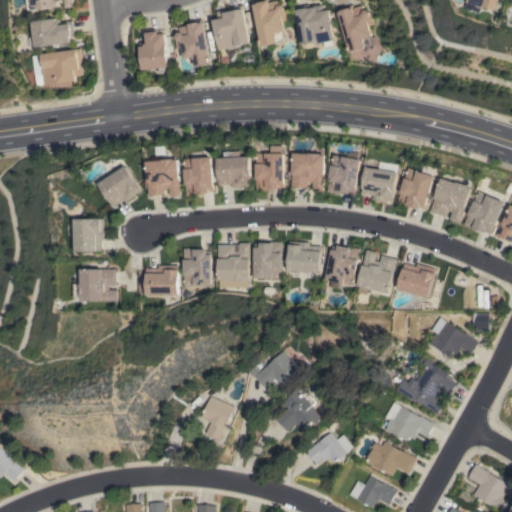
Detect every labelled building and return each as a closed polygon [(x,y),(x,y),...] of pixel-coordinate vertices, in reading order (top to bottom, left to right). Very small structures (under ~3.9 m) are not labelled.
[(60,0),(61,6),(54,7),(54,8),(48,9),(48,8),(35,10),(35,9),(31,10),(29,0),(60,0)] [(73,0),(74,6),(66,8),(64,0),(73,0)] [(286,8),(288,19),(284,20),(285,31),(284,31),(286,41),(263,46),(253,1),(258,0),(268,0),(268,2),(278,0),(279,5),(281,4),(282,5),(284,6),(285,8),(286,8)] [(503,0),(501,10),(489,6),(488,7),(487,7),(485,8),(480,7),(480,5),(471,2),(471,0),(503,0)] [(296,7),(316,3),(317,5),(323,4),(324,10),(328,9),(334,40),(324,42),(323,43),(318,44),(317,42),(303,45),(296,7)] [(224,17),(224,12),(229,11),(228,7),(243,5),(250,43),(238,45),(238,46),(237,46),(236,48),(231,49),(230,48),(219,50),(214,19),(224,17)] [(338,9),(351,5),(352,7),(361,5),(363,10),(365,9),(368,11),(369,13),(370,13),(373,24),(369,25),(375,45),(364,48),(365,52),(353,56),(352,52),(351,52),(338,9)] [(57,18),(58,22),(60,22),(60,25),(69,23),(69,21),(74,20),(76,35),(71,35),(72,42),(33,48),(32,37),(36,37),(34,21),(57,18)] [(212,63),(197,67),(195,59),(194,60),(193,57),(185,59),(183,48),(178,49),(175,36),(178,33),(181,32),(180,27),(189,25),(188,22),(202,19),(212,63)] [(140,42),(145,42),(144,35),(143,35),(142,30),(158,28),(158,34),(165,33),(170,71),(160,72),(159,68),(143,70),(140,42)] [(81,48),(83,61),(82,61),(84,74),(76,75),(77,81),(47,85),(45,75),(44,74),(43,69),(45,67),(43,54),(81,48)] [(284,187),(279,187),(279,189),(257,189),(256,153),(271,153),(270,146),(283,146),(284,187)] [(218,158),(224,157),(224,151),(240,151),(241,157),(251,156),(252,185),(241,186),(241,187),(232,187),(232,184),(219,185),(218,158)] [(294,153),(309,154),(309,153),(321,153),(321,154),(325,154),(323,190),(313,190),(313,182),(308,182),(308,188),(292,187),(294,153)] [(333,155),(360,159),(355,193),(350,192),(350,193),(342,192),(342,193),(327,191),(333,155)] [(185,158),(212,156),(214,190),(209,191),(209,193),(202,193),(202,194),(187,195),(185,158)] [(147,161),(162,160),(162,159),(174,158),(174,159),(179,159),(181,195),(171,196),(170,188),(165,188),(166,194),(149,195),(147,161)] [(366,167),(379,169),(380,161),(399,164),(394,201),(383,199),(382,200),(373,198),(374,195),(362,193),(366,167)] [(408,168),(422,172),(424,164),(436,168),(433,175),(435,176),(425,208),(420,207),(420,208),(412,206),(411,207),(397,203),(408,168)] [(127,166),(143,189),(134,195),(134,196),(127,201),(125,199),(115,205),(100,183),(127,166)] [(461,223),(451,220),(452,219),(450,218),(452,212),(448,210),(446,216),(430,211),(435,196),(436,197),(442,178),(456,183),(457,182),(468,185),(467,186),(471,188),(461,223)] [(491,233),(486,231),(485,232),(478,229),(478,231),(464,225),(469,213),(479,191),(490,196),(504,202),(491,233)] [(511,240),(511,242),(497,236),(511,205),(511,240)] [(76,251),(76,219),(105,219),(105,239),(102,239),(102,251),(76,251)] [(254,278),(255,243),(267,243),(267,241),(282,241),(282,278),(254,278)] [(288,270),(290,241),(310,242),(310,245),(322,246),(320,272),(288,270)] [(246,279),(246,281),(234,281),(234,280),(218,280),(218,244),(235,244),(235,251),(239,251),(239,244),(240,244),(240,243),(250,243),(250,260),(250,279),(246,279)] [(354,284),(340,282),(338,289),(331,287),(332,281),(326,279),(333,245),(347,248),(348,246),(360,248),(354,284)] [(212,285),(184,285),(184,248),(200,248),(200,249),(207,249),(207,251),(212,251),(212,285)] [(374,289),(374,290),(362,287),(363,286),(358,285),(367,249),(377,252),(375,260),(380,261),(382,255),(398,259),(389,293),(374,289)] [(398,288),(405,263),(417,266),(417,263),(437,269),(429,297),(398,288)] [(146,294),(146,268),(158,268),(158,265),(178,265),(178,294),(146,294)] [(81,301),(81,297),(74,297),(74,283),(81,283),(81,269),(116,269),(116,285),(109,285),(109,290),(118,290),(118,301),(81,301)] [(429,343),(435,333),(430,329),(438,317),(446,322),(447,321),(466,334),(466,333),(479,342),(476,346),(477,347),(475,350),(474,349),(471,354),(461,348),(457,355),(453,352),(450,357),(429,343)] [(283,350),(294,362),(296,360),(300,365),(298,367),(302,371),(284,388),(275,378),(265,387),(255,376),(283,350)] [(403,379),(408,382),(412,377),(416,380),(425,368),(418,363),(423,355),(433,362),(433,363),(448,373),(446,376),(456,384),(452,390),(453,390),(451,394),(451,393),(447,399),(437,392),(434,396),(444,403),(441,408),(442,408),(441,411),(440,410),(438,413),(429,407),(429,408),(416,400),(415,401),(397,389),(403,379)] [(295,423),(287,431),(276,418),(287,408),(282,403),(292,394),(291,393),(297,387),(303,394),(306,391),(315,402),(311,405),(322,417),(314,424),(312,422),(302,431),(295,423)] [(211,396),(235,406),(223,434),(224,434),(222,440),(207,433),(212,422),(208,420),(208,419),(202,416),(210,399),(211,396)] [(385,429),(390,420),(385,417),(393,401),(420,416),(421,416),(435,424),(434,427),(433,426),(429,434),(429,435),(428,437),(418,432),(414,439),(410,436),(407,441),(385,429)] [(330,432),(336,439),(342,434),(353,448),(333,463),(329,459),(326,461),(324,457),(316,464),(306,451),(330,432)] [(381,445),(384,441),(402,451),(402,450),(416,458),(408,473),(397,467),(393,475),(365,461),(372,448),(371,446),(372,445),(373,443),(375,442),(381,445)] [(0,445),(10,454),(9,455),(21,466),(22,465),(25,468),(15,481),(5,473),(1,477),(0,476),(0,445)] [(475,463),(480,466),(479,466),(488,471),(488,472),(509,484),(508,484),(511,486),(511,488),(505,500),(503,499),(500,504),(497,509),(493,507),(493,506),(473,495),(479,484),(468,477),(475,463)] [(370,476),(383,483),(383,482),(398,490),(390,504),(379,499),(377,503),(376,502),(373,507),(357,499),(370,476)] [(151,511),(151,507),(150,507),(150,502),(165,501),(165,511),(151,511)] [(143,508),(142,508),(142,511),(126,511),(126,504),(133,504),(133,503),(136,503),(142,503),(143,508)]
